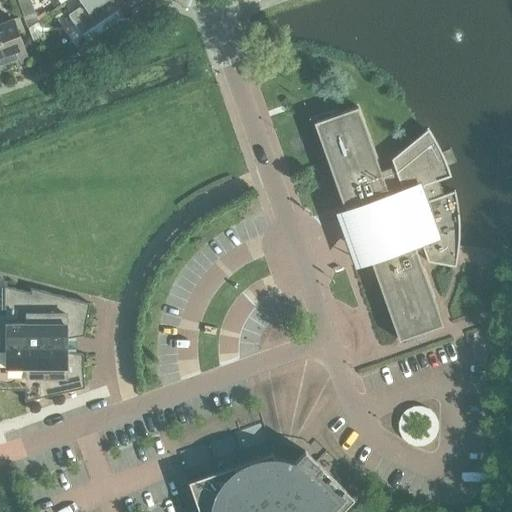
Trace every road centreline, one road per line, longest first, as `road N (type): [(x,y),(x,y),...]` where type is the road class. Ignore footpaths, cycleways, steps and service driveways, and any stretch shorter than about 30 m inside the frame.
road 1 (residential): [(321,341),(211,5)]
road 2 (residential): [(321,341),(0,456)]
